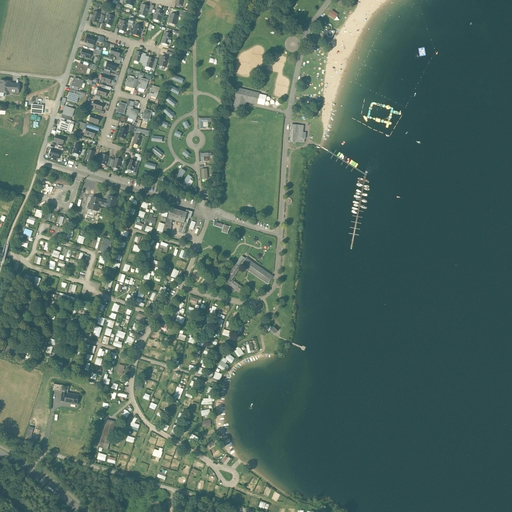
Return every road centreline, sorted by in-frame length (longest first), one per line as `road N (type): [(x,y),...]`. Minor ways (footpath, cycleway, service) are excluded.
road 1 (residential): [(193,207),(43,164),(64,79)]
road 2 (unclassified): [(28,469),(42,454),(57,455),(250,511)]
